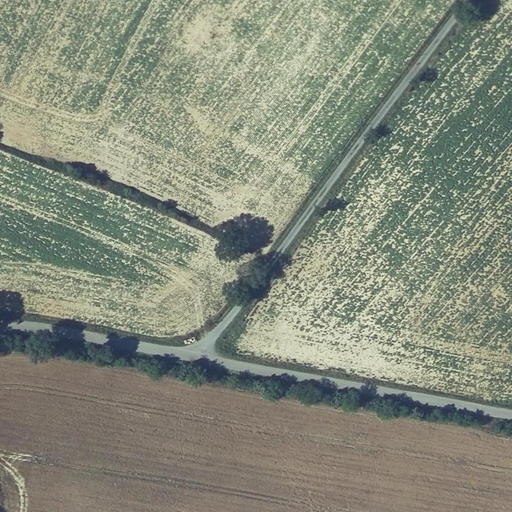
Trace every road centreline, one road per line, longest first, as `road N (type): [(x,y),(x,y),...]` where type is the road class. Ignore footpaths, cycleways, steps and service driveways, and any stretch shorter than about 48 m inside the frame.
road 1 (unclassified): [(468,0),(213,357)]
road 2 (tertiary): [(213,357),(241,370),(511,418)]
road 3 (tertiary): [(0,335),(30,327),(175,358),(213,357)]
